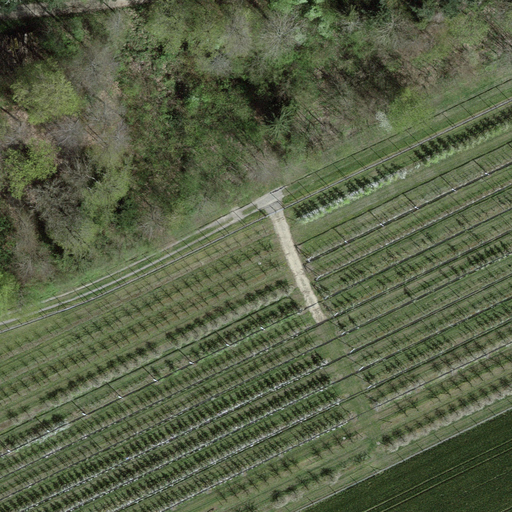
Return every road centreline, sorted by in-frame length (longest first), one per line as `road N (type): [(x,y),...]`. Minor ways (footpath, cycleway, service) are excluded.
road 1 (track): [(0,306),(511,88)]
road 2 (track): [(0,11),(128,0)]
